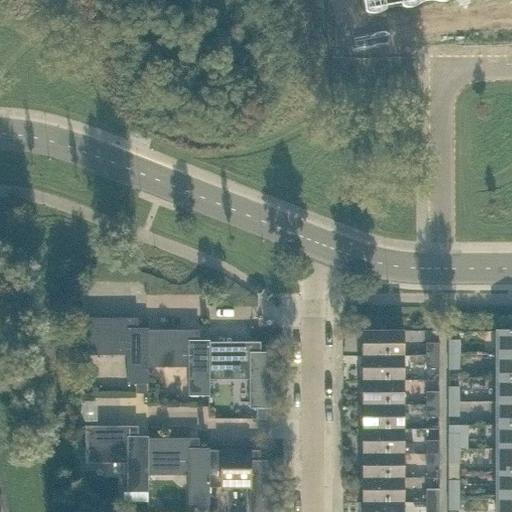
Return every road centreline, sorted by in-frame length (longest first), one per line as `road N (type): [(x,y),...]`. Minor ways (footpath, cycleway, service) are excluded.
road 1 (residential): [(0,135),(91,155),(321,244)]
road 2 (residential): [(438,269),(445,64),(511,65)]
road 3 (unknown): [(320,318),(100,303)]
road 4 (residential): [(319,426),(321,244)]
road 5 (residential): [(319,426),(170,421)]
road 6 (residential): [(321,244),(438,269)]
